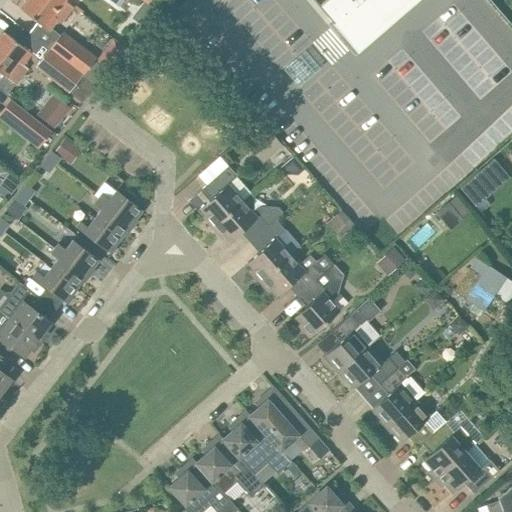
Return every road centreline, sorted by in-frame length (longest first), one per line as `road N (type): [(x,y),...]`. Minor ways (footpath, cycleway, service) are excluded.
road 1 (residential): [(273,346),(197,258),(144,263),(0,438)]
road 2 (residential): [(408,511),(351,454),(339,421),(273,346)]
road 3 (residential): [(273,346),(149,466)]
